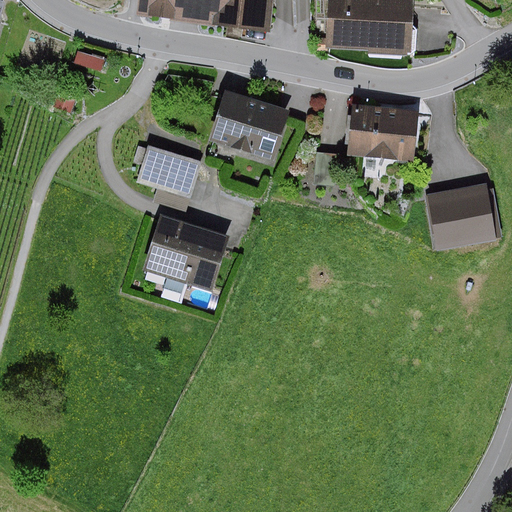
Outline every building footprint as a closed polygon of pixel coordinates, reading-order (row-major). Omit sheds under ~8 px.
[(140,0),(139,16),(228,27),(231,0),(140,0)] [(274,0),(231,0),(228,27),(270,33),(274,0)] [(329,0),(327,40),(316,39),(316,51),(327,51),(327,49),(369,51),(369,54),(408,56),(408,53),(412,53),(414,0),(329,0)] [(105,60),(78,52),(74,64),(102,72),(105,60)] [(72,114),(78,95),(60,90),(54,108),(72,114)] [(292,111),(226,91),(210,141),(276,162),(292,111)] [(348,156),(414,163),(420,112),(353,105),(348,156)] [(202,163),(149,146),(148,150),(139,147),(133,163),(143,166),(138,183),(157,189),(154,199),(187,209),(202,163)] [(317,153),(314,185),(335,187),(338,155),(317,153)] [(487,184),(428,195),(429,201),(425,202),(433,251),(503,239),(494,189),(488,190),(487,184)] [(231,236),(161,215),(144,271),(168,278),(165,289),(182,295),(186,284),(214,292),(231,236)] [(217,296),(192,288),(187,302),(212,310),(217,296)]
